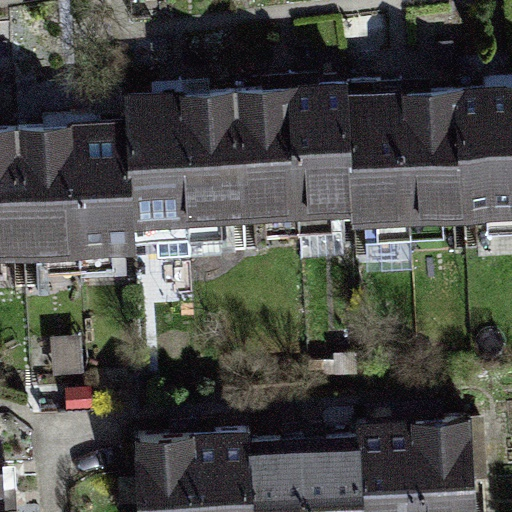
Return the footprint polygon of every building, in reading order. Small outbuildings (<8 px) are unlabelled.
[(350,90),(293,92),(299,214),(356,211),(351,99),(350,90)] [(511,91),(465,93),(470,215),(511,213),(511,91)] [(293,92),(237,95),(242,217),(299,214),(293,92)] [(465,93),(408,96),(414,218),(470,215),(465,93)] [(237,95),(180,98),(186,220),(242,217),(237,95)] [(408,96),(351,99),(356,211),(357,221),(414,218),(408,96)] [(180,98),(123,101),(124,127),(129,223),(186,220),(180,98)] [(124,127),(67,130),(73,252),(130,249),(129,223),(124,127)] [(67,130),(10,132),(16,254),(73,252),(67,130)] [(10,132),(0,132),(0,255),(16,254),(10,132)] [(480,511),(475,420),(418,423),(423,511),(480,511)] [(423,511),(418,423),(361,427),(362,445),(366,511),(423,511)] [(247,434),(191,437),(195,511),(252,511),(249,452),(247,434)] [(0,437),(0,494),(9,494),(6,438),(0,437)] [(195,511),(191,437),(134,440),(138,511),(195,511)] [(366,511),(362,445),(305,448),(309,511),(366,511)] [(309,511),(305,448),(249,452),(252,511),(309,511)] [(0,494),(0,511),(10,511),(9,494),(0,494)]
